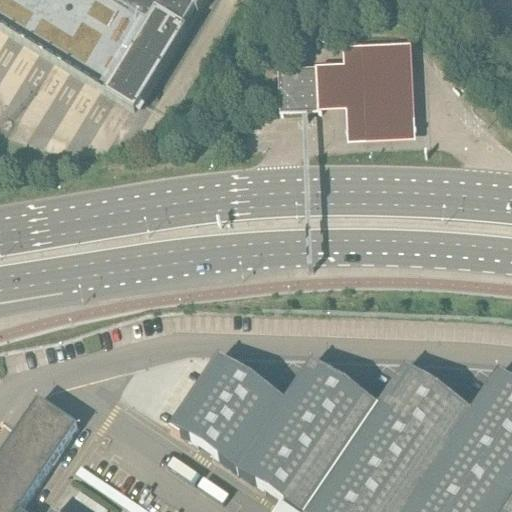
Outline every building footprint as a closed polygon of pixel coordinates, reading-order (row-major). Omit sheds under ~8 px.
[(0,0),(0,39),(136,122),(210,0),(0,0)] [(345,72),(320,74),(322,118),(347,117),(348,151),(417,148),(412,51),(344,55),(345,72)] [(280,120),(322,118),(320,74),(278,76),(280,120)] [(511,511),(511,387),(498,378),(471,418),(404,373),(377,413),(311,368),(284,408),(218,364),(170,434),(286,511),(24,511),(78,433),(39,406),(0,464),(0,511),(511,511)] [(125,511),(142,511),(81,470),(76,478),(125,511)]
